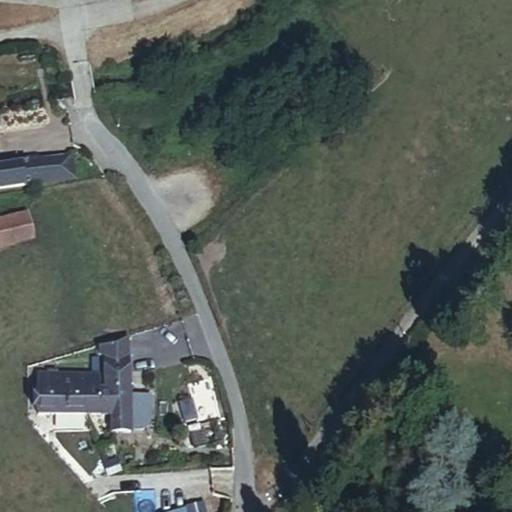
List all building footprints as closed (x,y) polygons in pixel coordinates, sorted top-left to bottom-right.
[(0,190),(82,175),(79,152),(0,165),(0,190)] [(0,241),(30,235),(24,212),(0,217),(0,241)] [(128,432),(126,355),(102,356),(103,388),(98,388),(98,372),(34,374),(35,416),(108,414),(108,433),(128,432)] [(91,450),(83,441),(73,451),(80,459),(91,450)] [(219,511),(213,489),(184,497),(188,511),(219,511)]
